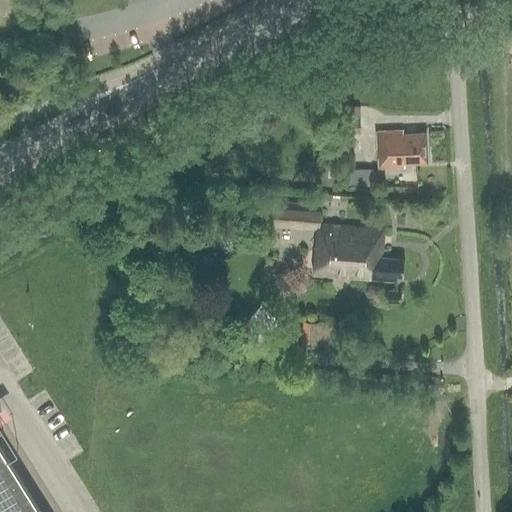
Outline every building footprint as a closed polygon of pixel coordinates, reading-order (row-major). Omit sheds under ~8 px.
[(361,105),(334,106),(335,133),(362,132),(361,105)] [(428,161),(426,133),(403,134),(403,130),(377,131),(378,168),(405,166),(404,162),(428,161)] [(376,186),(376,171),(349,171),(349,186),(376,186)] [(403,276),(405,258),(382,256),(384,228),(319,223),(320,205),(270,201),(268,224),(318,228),(314,274),(397,280),(397,275),(403,276)] [(387,303),(401,304),(402,290),(388,289),(387,303)] [(304,320),(302,346),(322,348),(324,321),(304,320)] [(0,511),(43,511),(0,442),(0,511)]
